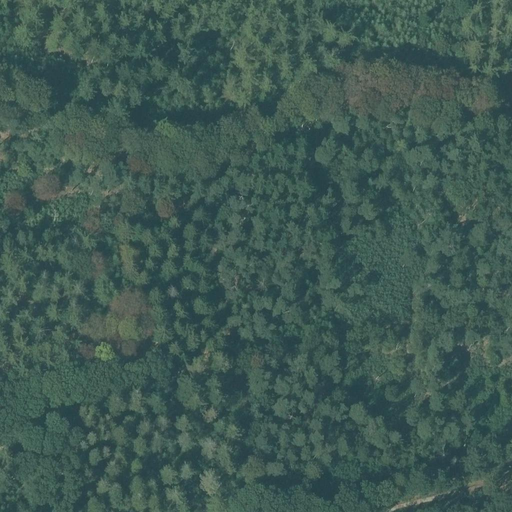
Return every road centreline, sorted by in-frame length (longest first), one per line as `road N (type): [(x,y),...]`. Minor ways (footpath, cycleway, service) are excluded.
road 1 (unknown): [(0,402),(33,396),(57,368),(92,231),(126,205),(232,189),(362,135),(447,144),(511,136)]
road 2 (track): [(0,103),(110,156),(200,175),(345,107),(390,101),(463,114),(511,110)]
